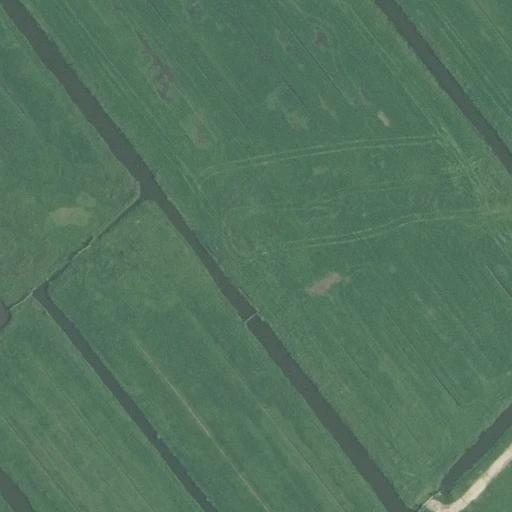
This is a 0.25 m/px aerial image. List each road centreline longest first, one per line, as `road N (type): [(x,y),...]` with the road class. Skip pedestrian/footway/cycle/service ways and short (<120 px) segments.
road 1 (track): [(0,348),(30,330),(20,305),(67,253),(138,265),(245,324)]
road 2 (track): [(261,311),(283,310),(439,511)]
